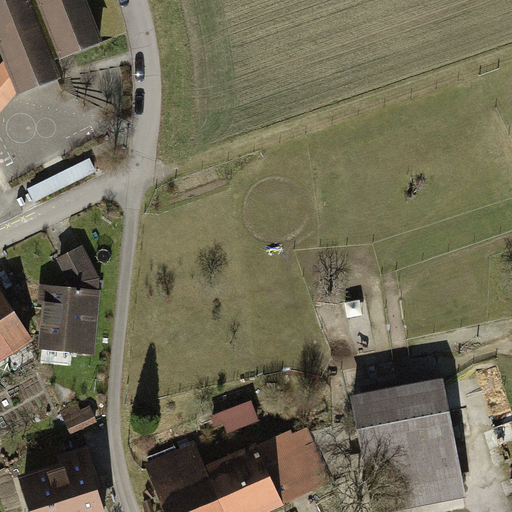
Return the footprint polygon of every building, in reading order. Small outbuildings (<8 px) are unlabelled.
[(59,64),(104,45),(84,0),(0,0),(0,50),(6,64),(20,97),(65,78),(59,64)] [(0,121),(20,97),(6,64),(0,71),(0,121)] [(51,186),(99,171),(95,158),(47,172),(51,186)] [(57,258),(72,284),(46,283),(42,350),(99,353),(101,277),(83,244),(57,258)] [(0,363),(31,344),(0,294),(0,363)] [(384,393),(350,399),(370,511),(406,511),(465,501),(444,382),(413,388),(399,390),(384,393)] [(254,396),(213,411),(221,431),(262,416),(254,396)] [(72,437),(98,424),(88,403),(62,415),(72,437)] [(511,421),(499,425),(502,436),(511,433),(511,421)] [(148,470),(166,511),(288,511),(287,508),(326,491),(300,431),(267,445),(265,440),(205,466),(198,449),(148,470)] [(56,460),(15,473),(27,511),(102,511),(82,446),(54,454),(56,460)]
